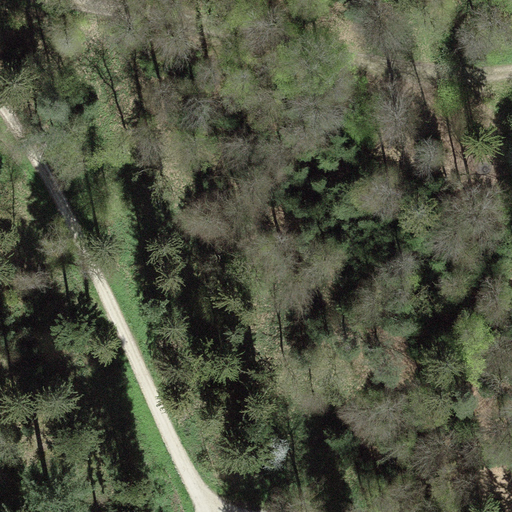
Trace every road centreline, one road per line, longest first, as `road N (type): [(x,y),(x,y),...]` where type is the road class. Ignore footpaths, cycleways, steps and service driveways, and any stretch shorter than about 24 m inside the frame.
road 1 (track): [(204,511),(69,230),(0,107)]
road 2 (track): [(511,70),(478,76),(406,69),(72,0)]
